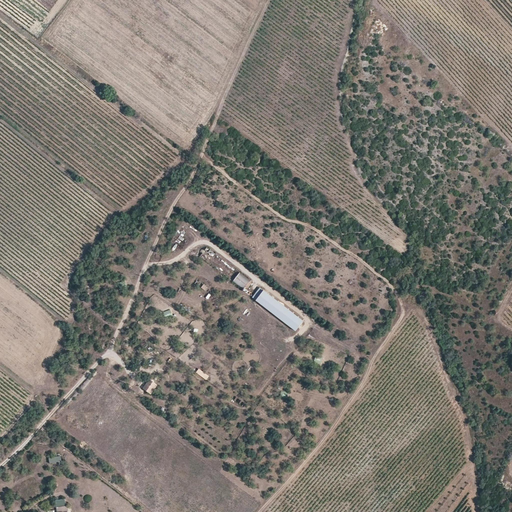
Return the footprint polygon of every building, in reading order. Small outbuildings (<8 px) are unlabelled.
[(200,256),(245,291),(252,282),(207,247),(200,256)] [(265,259),(269,265),(275,261),(271,255),(265,259)] [(254,297),(296,330),(300,325),(303,321),(261,288),(254,297)] [(316,355),(314,362),(321,364),(323,357),(316,355)] [(206,380),(209,376),(199,369),(196,373),(206,380)] [(143,388),(150,393),(153,390),(145,385),(143,388)] [(48,458),(49,464),(61,462),(60,456),(48,458)]
